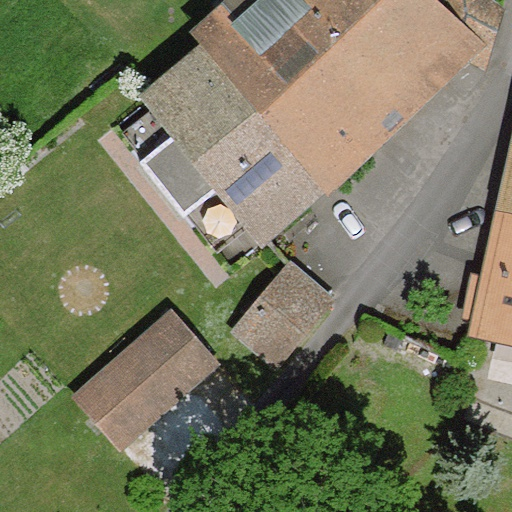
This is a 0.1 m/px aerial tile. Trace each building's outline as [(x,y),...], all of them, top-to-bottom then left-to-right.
[(430,0),(231,0),(191,34),(201,48),(141,99),(260,251),(281,232),(472,58),(484,47),(437,6),(430,0)] [(503,13),(485,0),(442,0),(440,3),(484,47),(472,58),(485,67),(503,13)] [(511,151),(469,341),(511,351),(511,151)] [(288,265),(232,333),(276,370),(333,303),(288,265)] [(223,364),(174,310),(76,399),(126,453),(223,364)]
